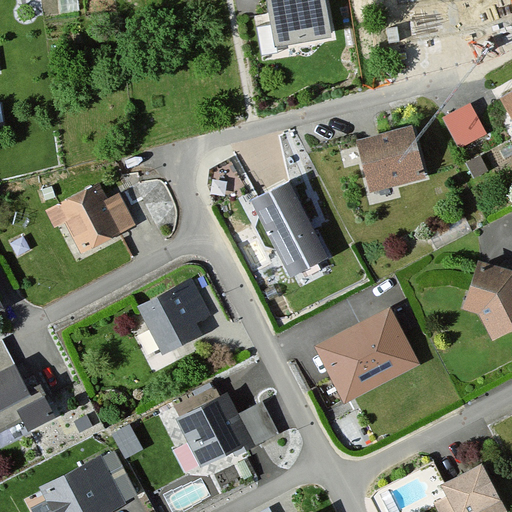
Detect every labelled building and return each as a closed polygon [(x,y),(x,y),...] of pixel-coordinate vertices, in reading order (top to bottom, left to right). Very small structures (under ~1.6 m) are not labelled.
[(321,0),(293,0),(269,4),(277,49),(329,40),(321,0)] [(473,99),(443,114),(460,146),(489,131),(473,99)] [(363,133),(374,186),(433,173),(421,120),(363,133)] [(302,179),(260,197),(294,278),(337,260),(302,179)] [(107,181),(50,206),(59,226),(76,219),(88,245),(138,224),(124,192),(114,197),(107,181)] [(374,189),(377,202),(400,196),(397,183),(374,189)] [(511,267),(493,259),(474,306),(487,312),(498,339),(511,332),(511,267)] [(198,278),(143,305),(169,357),(224,330),(198,278)] [(393,308),(317,344),(344,402),(420,366),(393,308)] [(5,338),(0,340),(0,424),(22,414),(29,428),(56,415),(41,383),(29,388),(5,338)] [(234,388),(178,414),(202,467),(283,429),(269,398),(244,410),(234,388)] [(116,446),(47,483),(62,511),(114,511),(143,497),(116,446)] [(511,511),(511,491),(497,458),(451,478),(456,490),(436,500),(441,511),(511,511)] [(61,511),(41,486),(26,498),(36,511),(61,511)]
